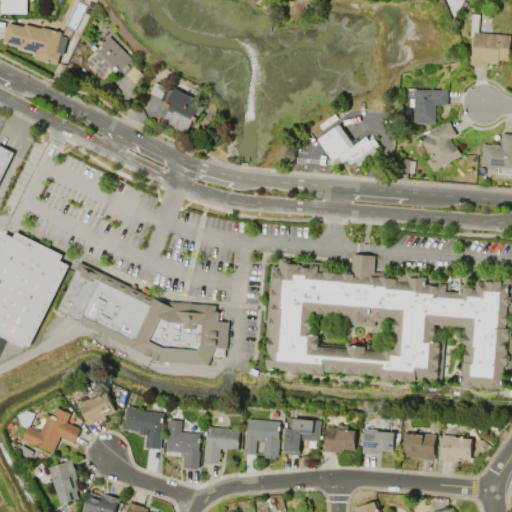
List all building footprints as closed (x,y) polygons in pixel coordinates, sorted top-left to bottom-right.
[(27,0),(27,13),(1,13),(1,0),(27,0)] [(510,35),(509,60),(498,60),(498,64),(487,63),(487,65),(471,64),(473,36),(470,36),(471,20),(468,20),(469,13),(479,14),(478,32),(510,35)] [(3,41),(8,22),(24,26),(24,23),(41,28),(42,27),(61,31),(60,35),(67,37),(63,55),(60,54),(57,64),(34,58),(35,52),(19,48),(19,45),(3,41)] [(110,36),(133,58),(121,69),(120,68),(117,71),(114,69),(104,79),(95,70),(94,71),(91,68),(92,67),(86,61),(96,51),(93,48),(96,45),(99,47),(110,36)] [(126,74),(134,66),(143,74),(135,82),(126,74)] [(167,87),(162,98),(150,92),(156,81),(167,87)] [(174,87),(202,100),(195,116),(199,117),(197,121),(193,120),(187,132),(179,128),(178,129),(175,128),(175,126),(163,120),(170,107),(166,106),(168,102),(167,102),(174,87)] [(414,90),(448,89),(448,104),(436,105),(436,123),(414,123),(414,106),(411,106),(411,98),(414,98),(414,90)] [(449,121),(456,135),(450,138),(454,146),(456,145),(461,154),(433,171),(427,161),(431,158),(422,142),(429,137),(428,134),(449,121)] [(318,140),(340,125),(354,145),(367,137),(370,141),(374,138),(379,145),(375,148),(378,152),(359,166),(355,160),(350,163),(347,158),(342,161),(339,156),(333,160),(318,140)] [(501,133),(511,133),(511,174),(496,173),(497,166),(480,165),(482,144),(501,145),(501,133)] [(0,145),(14,152),(0,181),(0,145)] [(17,231),(64,255),(61,260),(70,265),(30,346),(26,344),(25,347),(0,334),(0,243),(5,233),(14,237),(17,231)] [(349,254),(371,256),(370,272),(401,274),(401,272),(429,274),(428,279),(447,281),(446,292),(457,293),(458,287),(469,288),(470,277),(477,278),(477,276),(511,278),(507,324),(510,324),(507,372),(500,372),(499,389),(459,386),(459,385),(457,384),(459,362),(461,362),(462,347),(460,347),(461,333),(463,333),(463,326),(431,324),(431,326),(432,326),(431,335),(430,335),(430,337),(441,338),(437,382),(409,380),(408,381),(379,379),(379,378),(377,378),(377,375),(322,371),(322,370),(320,370),(320,373),(317,373),(317,374),(303,373),(303,372),(300,372),(286,371),(287,371),(264,369),(265,367),(264,367),(265,352),(265,353),(266,351),(264,351),(265,337),(267,337),(267,328),(266,328),(267,317),(268,317),(269,300),(268,300),(269,289),(270,289),(271,283),(266,283),(268,266),(274,267),(275,258),(293,259),(292,261),(318,263),(318,268),(348,270),(349,254)] [(56,309),(79,262),(169,305),(170,301),(216,305),(215,311),(219,311),(216,347),(208,364),(159,361),(131,347),(132,346),(56,309)] [(88,425),(79,403),(89,399),(90,400),(98,396),(96,392),(105,389),(106,393),(107,392),(115,412),(114,413),(113,411),(105,414),(106,418),(88,425)] [(126,406),(136,407),(136,410),(164,413),(160,449),(145,448),(146,434),(139,433),(139,431),(128,429),(128,426),(124,425),(126,406)] [(53,452),(35,444),(35,445),(22,439),(27,428),(21,425),(16,415),(25,411),(33,414),(28,426),(41,432),(48,415),(51,417),(56,408),(69,414),(66,422),(79,428),(73,442),(60,436),(53,452)] [(247,418),(280,421),(277,455),(263,454),(264,440),(256,440),(255,454),(244,453),(245,436),(246,436),(247,418)] [(284,453),(287,418),(321,420),(319,440),(300,439),(299,454),(284,453)] [(168,420),(182,421),(181,432),(200,433),(198,469),(183,468),(184,452),(175,452),(175,453),(167,452),(168,420)] [(207,426),(239,430),(238,449),(220,447),(218,463),(204,461),(207,426)] [(326,426),(356,429),(354,450),(343,449),(343,452),(340,452),(323,451),(326,426)] [(364,428),(395,430),(393,454),(390,454),(390,451),(381,451),(381,453),(377,453),(377,454),(362,453),(364,428)] [(405,431),(435,434),(433,454),(435,454),(434,459),(403,456),(405,431)] [(442,434),(472,436),(470,458),(459,457),(459,460),(454,459),(454,460),(440,459),(442,434)] [(22,445),(33,452),(29,459),(18,452),(22,445)] [(49,467),(72,459),(78,478),(75,479),(79,489),(76,490),(78,498),(61,503),(49,467)] [(120,499),(115,511),(86,511),(83,511),(90,490),(92,490),(91,493),(100,495),(101,493),(120,499)] [(377,501),(380,511),(357,511),(357,509),(355,509),(355,508),(377,501)] [(126,511),(130,502),(148,508),(147,511),(149,511),(155,511),(156,511),(159,511),(126,511)]
